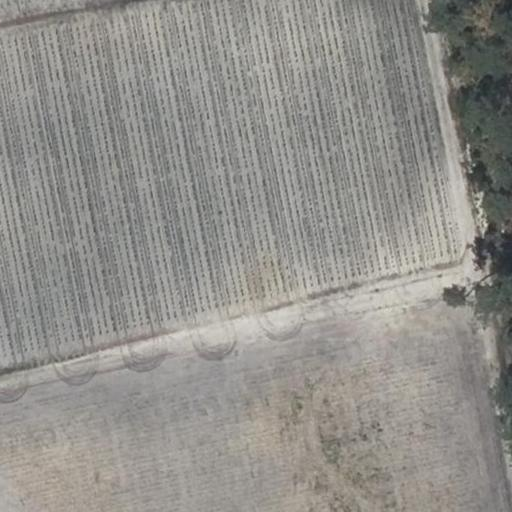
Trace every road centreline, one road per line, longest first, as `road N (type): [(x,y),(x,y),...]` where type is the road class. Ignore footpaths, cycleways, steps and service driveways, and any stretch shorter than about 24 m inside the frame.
road 1 (track): [(409,0),(499,511)]
road 2 (track): [(206,0),(0,36)]
